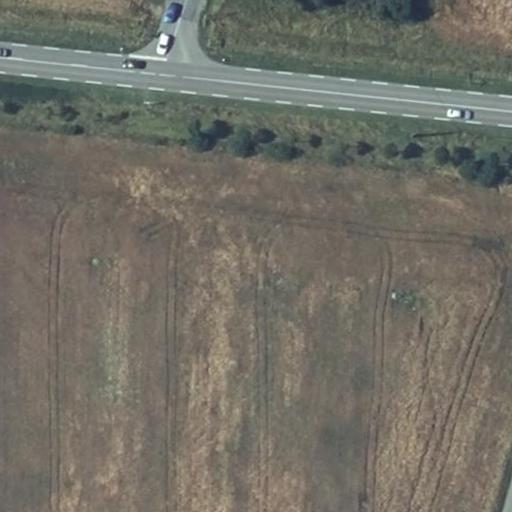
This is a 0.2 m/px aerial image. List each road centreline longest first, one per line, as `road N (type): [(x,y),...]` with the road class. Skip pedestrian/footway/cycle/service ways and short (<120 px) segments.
road 1 (secondary): [(511,108),(172,71)]
road 2 (secondary): [(172,71),(0,53)]
